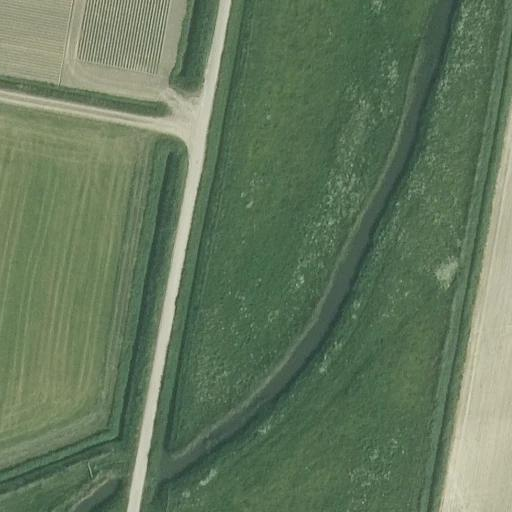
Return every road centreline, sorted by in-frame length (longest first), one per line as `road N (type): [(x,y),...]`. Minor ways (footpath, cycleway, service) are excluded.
road 1 (track): [(131,511),(224,0)]
road 2 (track): [(200,133),(0,96)]
